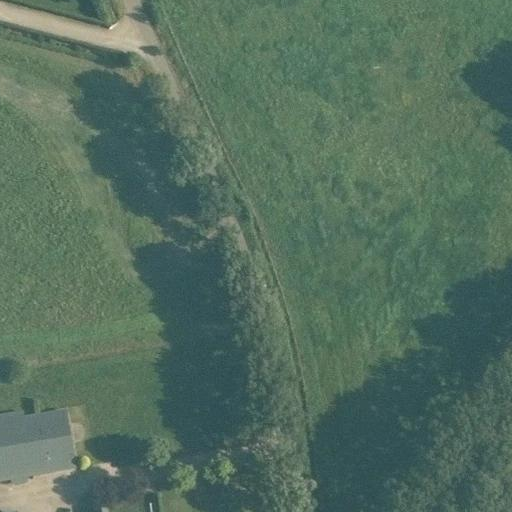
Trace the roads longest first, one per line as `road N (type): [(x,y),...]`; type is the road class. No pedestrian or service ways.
road 1 (unclassified): [(297,511),(267,330),(233,233),(128,0)]
road 2 (unclassified): [(429,511),(511,421)]
